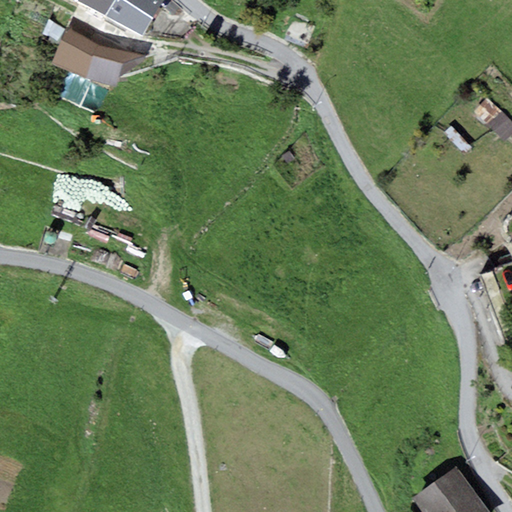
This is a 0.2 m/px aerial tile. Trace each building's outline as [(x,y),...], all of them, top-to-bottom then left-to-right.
[(117,0),(77,0),(77,1),(107,16),(117,0)] [(144,36),(165,0),(117,0),(107,16),(144,36)] [(69,28),(54,64),(88,78),(117,86),(121,78),(146,60),(146,55),(101,45),(69,28)] [(507,142),(511,137),(511,120),(504,112),(490,98),(476,112),(507,142)] [(488,511),(457,468),(414,498),(423,511),(488,511)]
